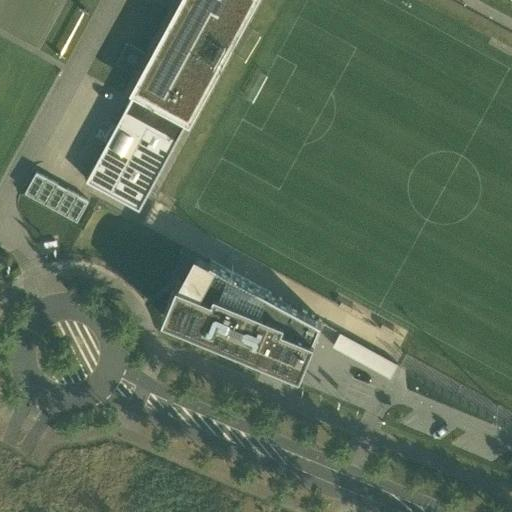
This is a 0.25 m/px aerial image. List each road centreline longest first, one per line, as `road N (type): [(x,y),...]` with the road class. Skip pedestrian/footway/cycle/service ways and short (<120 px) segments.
road 1 (unclassified): [(452,511),(147,385),(118,356)]
road 2 (unclassified): [(98,389),(382,511)]
road 3 (unclassified): [(118,356),(111,327),(86,308),(58,309),(33,330),(28,356),(42,385),(71,397),(98,389)]
